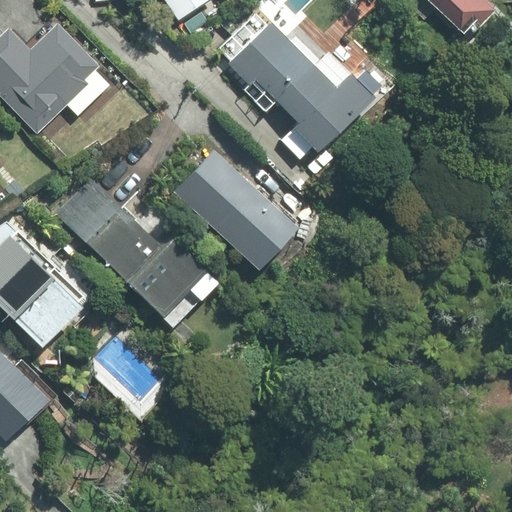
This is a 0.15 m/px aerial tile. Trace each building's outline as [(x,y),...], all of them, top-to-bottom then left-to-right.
[(160,0),(183,34),(207,19),(199,7),(210,0),(160,0)] [(405,0),(404,1),(419,17),(429,8),(453,33),(446,40),(457,52),(474,35),(469,30),(492,7),(485,0),(405,0)] [(363,92),(372,84),(350,61),(328,82),(267,18),(261,24),(251,13),(217,46),(222,51),(212,61),(260,111),(269,102),(278,111),(274,115),(311,153),(368,98),(363,92)] [(0,15),(0,99),(31,133),(63,104),(74,116),(104,89),(87,70),(96,61),(55,16),(25,43),(0,15)] [(254,268),(293,224),(297,220),(225,156),(221,161),(205,147),(167,190),(254,268)] [(89,175),(54,210),(170,326),(217,279),(170,231),(176,225),(142,190),(123,209),(89,175)] [(0,215),(0,304),(41,343),(85,296),(0,215)] [(48,388),(27,366),(20,373),(0,354),(0,434),(1,436),(48,388)]
